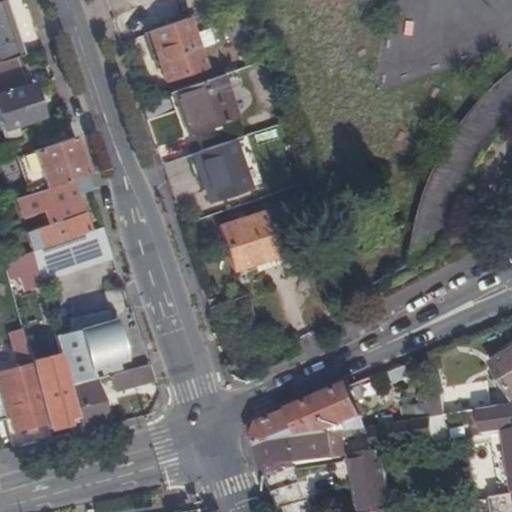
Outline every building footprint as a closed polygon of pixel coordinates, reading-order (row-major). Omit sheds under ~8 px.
[(8,20),(13,18),(7,0),(0,0),(0,61),(20,55),(8,20)] [(20,55),(22,54),(26,53),(13,18),(8,20),(20,55)] [(148,31),(160,67),(165,81),(205,67),(188,18),(148,31)] [(148,31),(142,33),(155,69),(160,67),(148,31)] [(0,121),(7,143),(25,136),(20,122),(42,115),(22,54),(20,55),(0,61),(0,121)] [(221,75),(179,90),(185,107),(180,109),(188,135),(235,119),(221,75)] [(32,193),(86,174),(74,136),(33,151),(27,136),(25,136),(7,143),(0,144),(0,162),(20,156),(32,193)] [(233,141),(195,154),(210,199),(248,187),(233,141)] [(32,250),(89,230),(77,194),(91,189),(86,174),(32,193),(18,198),(24,217),(44,210),(49,225),(26,233),(32,250)] [(232,271),(255,263),(274,257),(276,256),(261,212),(218,227),(232,271)] [(39,279),(113,254),(104,225),(89,230),(32,250),(31,250),(39,279)] [(274,257),(255,263),(257,270),(276,263),(274,257)] [(63,366),(68,384),(90,378),(88,369),(124,359),(114,319),(111,319),(109,309),(85,316),(87,326),(76,329),(54,335),(57,343),(63,366)] [(87,326),(85,316),(78,317),(74,316),(71,317),(69,320),(69,324),(71,327),(73,328),(75,328),(76,329),(87,326)] [(51,369),(63,366),(57,343),(45,347),(51,369)] [(21,369),(31,366),(27,351),(17,354),(21,369)] [(511,353),(495,364),(511,391),(511,353)] [(117,393),(156,382),(149,363),(112,372),(117,393)] [(46,420),(34,378),(31,366),(21,369),(0,373),(0,380),(8,407),(14,428),(46,420)] [(46,420),(48,427),(69,422),(58,385),(52,387),(49,374),(34,378),(46,420)] [(68,384),(81,431),(107,425),(94,377),(90,378),(68,384)] [(255,439),(258,447),(275,442),(290,440),(330,434),(327,425),(341,420),(343,424),(351,422),(364,417),(351,387),(261,425),(255,439)] [(445,416),(441,390),(428,392),(430,405),(404,409),(405,422),(416,421),(433,418),(445,416)] [(511,408),(504,410),(503,407),(482,410),(486,435),(507,432),(511,430),(511,408)] [(486,435),(482,410),(473,412),(477,436),(486,435)] [(449,440),(445,416),(433,418),(437,442),(449,440)] [(416,421),(405,422),(373,427),(374,433),(378,433),(381,449),(377,450),(377,451),(356,455),(358,465),(386,460),(385,451),(437,442),(433,418),(416,421)] [(340,432),(330,434),(334,459),(341,458),(344,453),(340,432)] [(258,447),(265,468),(280,463),(297,460),(298,465),(334,459),(330,434),(290,440),(275,442),(258,447)] [(386,460),(358,465),(360,477),(388,473),(386,460)] [(362,511),(394,511),(388,473),(360,477),(366,511),(362,511)] [(511,511),(511,494),(498,497),(499,511),(511,511)]
